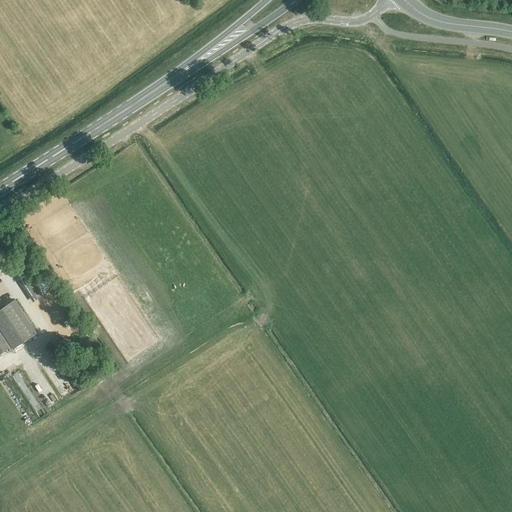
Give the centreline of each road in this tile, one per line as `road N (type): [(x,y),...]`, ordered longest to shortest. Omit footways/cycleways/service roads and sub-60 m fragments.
road 1 (unclassified): [(0,212),(280,29),(317,18),(360,21),(389,0)]
road 2 (primary): [(178,74),(296,0)]
road 3 (primary): [(72,143),(178,74)]
